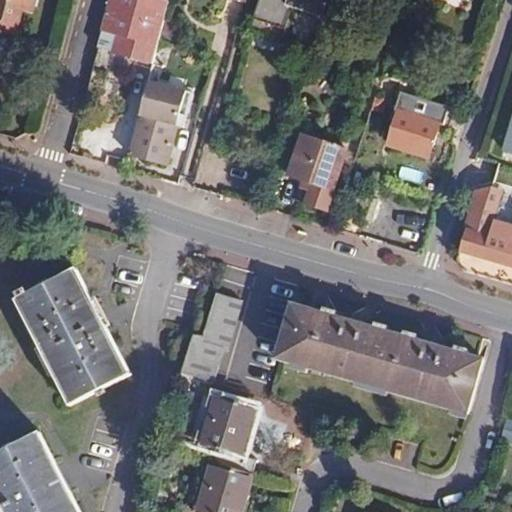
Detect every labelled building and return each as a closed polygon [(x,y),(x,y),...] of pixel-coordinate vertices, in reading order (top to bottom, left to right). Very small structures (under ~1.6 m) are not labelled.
[(0,0),(0,33),(15,37),(22,11),(32,13),(35,0),(0,0)] [(152,64),(168,0),(167,0),(109,0),(97,49),(152,64)] [(322,17),(327,0),(261,0),(252,29),(283,39),(293,7),(322,17)] [(169,166),(189,94),(147,83),(128,155),(169,166)] [(402,91),(396,110),(398,113),(388,144),(395,146),(431,157),(441,123),(445,124),(450,107),(440,104),(402,91)] [(327,211),(348,149),(302,134),(288,176),(302,180),(300,186),(310,189),(305,203),(327,211)] [(511,232),(511,234),(503,232),(504,226),(496,223),(501,208),(476,200),(458,259),(464,269),(511,283),(511,232)] [(16,301),(72,407),(132,376),(76,270),(16,301)] [(213,383),(223,352),(227,353),(243,302),(217,294),(204,337),(194,335),(182,374),(213,383)] [(484,360),(292,305),(276,360),(468,415),(484,360)] [(240,473),(260,408),(207,393),(188,459),(212,466),(240,473)] [(0,453),(0,503),(4,511),(79,511),(39,433),(0,453)] [(242,511),(252,477),(240,473),(212,466),(198,511),(197,511),(186,509),(184,511),(242,511)]
